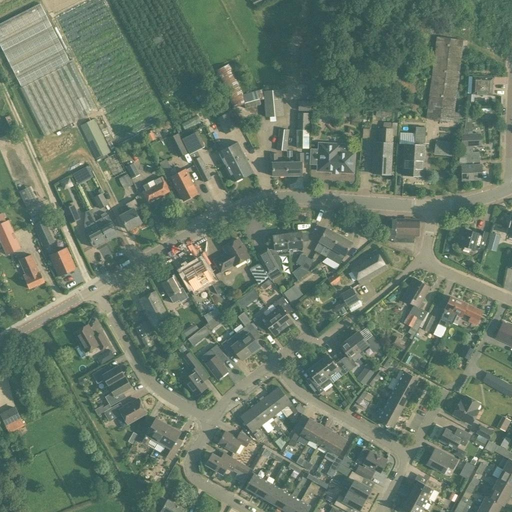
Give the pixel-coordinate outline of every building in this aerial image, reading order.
[(0,24),(0,46),(20,86),(21,87),(20,87),(45,136),(98,109),(72,59),(69,60),(40,4),(0,24)] [(152,38),(156,45),(164,42),(160,34),(152,38)] [(461,123),(462,113),(454,112),(463,40),(436,37),(426,119),(453,122),(461,123)] [(301,48),(301,64),(314,64),(314,48),(301,48)] [(281,89),(278,90),(278,85),(263,85),(263,88),(244,94),(229,63),(215,70),(232,107),(243,102),(246,108),(260,104),(259,100),(264,98),(265,118),(284,116),(281,89)] [(491,95),(492,78),(472,77),(471,94),(491,95)] [(298,111),(311,111),(311,101),(298,101),(298,111)] [(225,135),(241,126),(233,110),(216,118),(225,135)] [(297,129),(296,129),(296,131),(309,131),(309,112),(297,112),(297,129)] [(184,130),(200,121),(197,115),(181,124),(184,130)] [(462,181),(482,179),(481,165),(479,165),(478,152),(473,153),(472,146),(480,145),(480,134),(472,135),(472,121),(466,122),(467,118),(465,118),(463,134),(463,135),(460,155),(466,156),(467,165),(461,165),(462,181)] [(102,157),(108,168),(103,171),(108,181),(110,180),(111,184),(119,180),(120,180),(119,178),(118,176),(126,172),(115,150),(111,152),(94,119),(79,126),(96,160),(102,157)] [(423,176),(424,146),(425,127),(415,126),(415,130),(414,130),(414,133),(400,132),(399,143),(404,144),(403,175),(423,176)] [(392,143),(392,139),(396,140),(397,128),(379,127),(378,142),(374,142),(372,174),(391,175),(392,143)] [(277,141),(287,142),(289,130),(278,129),(277,141)] [(296,148),(309,148),(309,131),(296,131),(296,148)] [(195,132),(181,139),(187,152),(189,155),(190,154),(197,150),(199,149),(203,147),(195,132)] [(150,142),(155,140),(152,133),(146,135),(150,142)] [(187,152),(178,133),(168,138),(178,157),(187,152)] [(453,142),(435,140),(433,154),(451,156),(453,142)] [(228,147),(235,160),(234,160),(239,170),(241,169),(245,176),(253,172),(238,142),(228,147)] [(319,151),(318,169),(326,169),(326,171),(345,172),(345,170),(353,171),(354,153),(347,152),(347,151),(339,150),(339,145),(321,144),(320,151),(319,151)] [(235,160),(228,147),(218,152),(234,182),(245,176),(241,169),(239,170),(234,160),(235,160)] [(303,163),(303,153),(296,153),(296,160),(287,160),(287,176),(301,176),(301,163),(303,163)] [(287,176),(287,160),(277,160),(277,154),(270,154),(270,164),(272,164),(272,176),(287,176)] [(200,156),(192,160),(204,182),(211,178),(200,156)] [(140,174),(133,162),(126,166),(132,178),(140,174)] [(87,167),(73,174),(78,183),(92,175),(87,167)] [(183,201),(198,193),(185,170),(171,177),(183,201)] [(119,178),(120,180),(119,180),(124,189),(133,184),(127,174),(119,178)] [(164,181),(161,176),(143,185),(145,191),(143,192),(148,203),(160,196),(169,192),(167,187),(164,181)] [(19,192),(27,209),(33,206),(25,189),(19,192)] [(108,204),(102,192),(93,197),(99,209),(108,204)] [(142,223),(135,211),(140,208),(135,198),(125,203),(129,211),(120,216),(128,230),(142,223)] [(70,224),(81,220),(74,204),(63,209),(70,224)] [(45,219),(44,220),(41,214),(42,214),(39,208),(27,213),(30,219),(31,219),(33,224),(33,225),(43,247),(55,242),(45,219)] [(8,220),(5,221),(2,212),(0,213),(0,241),(6,255),(21,248),(8,220)] [(100,214),(106,225),(100,228),(96,220),(95,220),(106,242),(119,235),(112,222),(108,214),(107,215),(105,212),(100,214)] [(402,242),(403,219),(386,219),(386,236),(386,239),(394,239),(394,242),(402,242)] [(403,219),(402,242),(414,242),(414,236),(419,236),(419,220),(403,219)] [(94,248),(106,242),(95,220),(89,224),(89,225),(83,227),(87,235),(94,248)] [(314,250),(327,257),(339,236),(326,228),(319,241),(314,250)] [(459,245),(476,250),(477,247),(483,249),(483,247),(487,232),(481,230),(480,234),(463,230),(462,234),(460,236),(459,238),(460,240),(459,245)] [(281,232),(280,235),(273,236),(275,248),(270,249),(280,266),(269,275),(272,280),(283,273),(283,266),(281,250),(289,249),(287,234),(286,234),(285,232),(281,232)] [(287,234),(289,249),(303,247),(301,232),(287,234)] [(339,264),(344,256),(345,256),(352,243),(339,236),(327,257),(339,264)] [(245,252),(246,250),(243,246),(241,246),(238,239),(223,247),(227,254),(224,255),(214,261),(221,272),(233,264),(234,266),(248,258),(245,252)] [(59,276),(75,269),(66,248),(50,256),(59,276)] [(267,274),(268,273),(269,275),(280,266),(270,249),(268,249),(268,248),(257,255),(267,274)] [(359,283),(386,268),(375,250),(349,266),(359,283)] [(300,267),(299,266),(299,267),(301,268),(306,257),(307,257),(300,253),(295,262),(301,265),(300,267)] [(29,289),(45,282),(40,273),(31,254),(18,259),(25,274),(23,275),(29,289)] [(307,271),(313,260),(307,257),(306,257),(301,268),(308,272),(309,271),(307,271)] [(192,266),(203,284),(212,279),(202,260),(192,266)] [(268,277),(261,264),(250,271),(258,284),(268,277)] [(203,284),(192,266),(183,271),(193,290),(203,284)] [(337,272),(328,277),(332,283),(341,278),(337,272)] [(169,297),(177,292),(185,307),(192,304),(182,287),(179,289),(173,277),(162,283),(169,297)] [(402,298),(413,305),(403,322),(410,326),(407,332),(410,333),(409,334),(414,337),(414,335),(422,320),(422,321),(427,312),(422,309),(425,303),(422,301),(430,287),(413,278),(402,298)] [(211,283),(217,294),(218,294),(219,295),(223,293),(224,294),(226,293),(218,280),(211,283)] [(295,284),(283,293),(291,303),(302,294),(295,284)] [(352,287),(340,294),(350,312),(362,305),(352,287)] [(253,290),(237,302),(242,309),(258,297),(253,290)] [(152,324),(167,317),(155,292),(140,300),(152,324)] [(393,294),(387,298),(390,302),(396,298),(393,294)] [(273,303),(276,308),(271,312),(283,329),(293,322),(287,314),(293,310),(282,296),(273,303)] [(448,320),(458,300),(450,296),(440,318),(441,318),(438,324),(446,327),(449,321),(448,320)] [(458,300),(448,320),(449,321),(457,325),(463,313),(471,316),(469,321),(476,324),(482,311),(458,300)] [(343,306),(338,309),(342,315),(347,312),(343,306)] [(217,308),(204,316),(208,323),(210,321),(220,314),(217,308)] [(263,332),(268,328),(274,336),(283,329),(271,312),(266,316),(262,311),(252,319),(254,321),(253,321),(260,331),(261,330),(263,332)] [(427,312),(422,321),(424,322),(421,328),(422,328),(421,330),(426,332),(427,330),(428,331),(435,316),(428,313),(429,312),(427,312)] [(208,323),(205,325),(210,331),(215,327),(210,321),(208,323)] [(260,349),(259,348),(260,347),(255,340),(260,336),(249,321),(244,326),(244,327),(236,334),(240,339),(251,354),(252,353),(254,354),(260,349)] [(141,337),(146,347),(151,345),(146,334),(150,333),(145,322),(135,327),(141,337)] [(511,344),(511,326),(503,323),(496,338),(511,344)] [(86,352),(98,345),(101,349),(108,346),(101,334),(95,337),(92,332),(88,325),(75,333),(86,352)] [(189,328),(183,331),(187,337),(193,333),(189,328)] [(366,338),(364,339),(358,331),(349,338),(359,352),(368,345),(373,352),(381,346),(372,335),(367,339),(366,338)] [(196,332),(188,339),(193,346),(202,339),(196,332)] [(397,341),(399,338),(395,336),(391,343),(403,350),(405,346),(397,341)] [(359,352),(349,338),(340,345),(350,359),(359,352)] [(229,355),(234,351),(242,361),(251,354),(240,339),(231,346),(226,339),(221,343),(229,355)] [(182,345),(177,349),(181,354),(186,350),(182,345)] [(460,355),(469,360),(474,350),(465,345),(460,355)] [(217,379),(228,371),(222,363),(227,358),(218,346),(212,351),(216,355),(205,363),(217,379)] [(104,354),(108,361),(114,357),(110,351),(104,354)] [(183,357),(192,369),(193,370),(199,365),(190,352),(183,357)] [(317,363),(329,378),(340,370),(328,354),(317,363)] [(389,357),(382,366),(386,369),(393,360),(389,357)] [(452,363),(462,368),(466,363),(455,358),(452,363)] [(329,378),(317,363),(307,370),(312,377),(311,378),(313,381),(309,384),(317,395),(323,391),(319,386),(329,378)] [(97,383),(104,379),(108,386),(125,376),(119,365),(111,370),(107,364),(92,374),(97,383)] [(157,366),(152,369),(155,375),(160,371),(157,366)] [(398,381),(413,389),(418,379),(404,371),(398,381)] [(511,395),(511,385),(487,371),(482,381),(511,397),(511,395)] [(195,396),(207,387),(195,372),(183,380),(195,396)] [(368,380),(360,375),(357,379),(365,385),(368,380)] [(126,397),(123,392),(131,387),(125,376),(108,386),(112,392),(105,396),(110,406),(126,397)] [(413,389),(398,381),(393,390),(408,398),(413,389)] [(297,403),(295,408),(291,403),(279,387),(269,394),(281,410),(286,406),(288,407),(294,414),(298,411),(297,411),(301,413),(305,407),(297,403)] [(408,398),(393,390),(388,400),(403,408),(408,398)] [(259,402),(277,425),(281,421),(277,417),(277,416),(276,414),(281,410),(269,394),(259,402)] [(478,411),(477,410),(481,403),(465,394),(461,401),(460,401),(453,414),(471,424),(478,411)] [(138,399),(123,408),(120,402),(103,411),(109,421),(122,414),(127,424),(146,413),(138,399)] [(403,408),(388,400),(383,409),(397,418),(403,408)] [(250,409),(262,425),(267,421),(269,424),(270,423),(273,427),(277,425),(259,402),(250,409)] [(0,415),(9,433),(25,426),(15,407),(0,413),(0,415)] [(262,425),(250,409),(240,417),(252,433),(262,425)] [(397,418),(383,409),(377,419),(392,427),(397,418)] [(147,445),(151,438),(158,442),(168,425),(156,418),(153,423),(147,420),(136,438),(147,445)] [(309,439),(319,424),(309,418),(300,434),(300,436),(294,433),(288,444),(294,447),(297,441),(301,443),(305,437),(309,439)] [(319,445),(328,429),(319,424),(309,439),(319,445)] [(493,431),(480,424),(475,432),(488,440),(493,431)] [(168,425),(158,442),(165,446),(160,453),(172,460),(183,441),(177,438),(180,432),(168,425)] [(328,450),(337,435),(328,429),(319,445),(328,450)] [(464,446),(470,435),(458,429),(455,434),(445,429),(439,440),(455,449),(458,443),(464,446)] [(246,447),(250,439),(240,433),(237,438),(225,431),(218,443),(235,453),(240,444),(246,447)] [(133,432),(128,441),(132,444),(137,435),(133,432)] [(336,457),(337,456),(338,456),(347,440),(337,435),(328,450),(332,453),(326,465),(335,471),(342,460),(336,457)] [(285,442),(281,437),(275,442),(281,450),(285,442)] [(474,442),(483,447),(486,442),(477,437),(474,442)] [(499,446),(497,445),(494,451),(509,458),(503,469),(511,473),(511,453),(510,452),(503,448),(499,446)] [(455,449),(453,453),(462,458),(465,453),(456,448),(455,449)] [(363,463),(363,464),(362,466),(358,464),(355,471),(370,480),(375,470),(380,473),(387,460),(370,451),(363,463)] [(453,470),(458,460),(446,453),(443,458),(433,453),(427,464),(443,473),(447,467),(453,470)] [(232,471),(234,467),(246,474),(249,468),(227,455),(224,460),(212,454),(206,465),(223,474),(227,468),(232,471)] [(344,457),(340,463),(348,468),(351,461),(344,457)] [(474,466),(466,462),(462,469),(470,474),(474,466)] [(350,470),(344,467),(340,464),(338,468),(337,470),(347,476),(350,470)] [(498,478),(511,485),(511,473),(503,469),(498,478)] [(371,489),(361,483),(364,478),(352,471),(347,480),(352,483),(348,490),(365,500),(371,489)] [(255,493),(263,479),(253,473),(245,488),(255,493)] [(415,484),(412,490),(433,501),(434,501),(441,486),(418,473),(413,482),(415,484)] [(473,489),(474,489),(476,485),(479,480),(473,476),(468,486),(473,489)] [(493,488),(508,496),(511,489),(511,485),(498,478),(493,488)] [(263,479),(255,493),(264,499),(272,484),(263,479)] [(272,484),(264,499),(273,504),(282,490),(272,484)] [(468,498),(473,489),(468,486),(462,496),(468,499),(468,498)] [(501,505),(503,506),(508,496),(493,488),(488,497),(501,504),(501,505)] [(282,490),(273,504),(283,509),(291,495),(282,490)] [(346,511),(349,505),(359,511),(365,500),(348,490),(344,498),(339,495),(334,504),(346,511)] [(407,500),(423,508),(426,502),(431,504),(433,501),(412,490),(407,500)] [(287,511),(293,511),(301,500),(291,495),(283,509),(287,511)] [(469,499),(468,498),(468,499),(462,496),(457,505),(464,509),(469,499)] [(488,497),(486,496),(481,505),(492,511),(497,511),(501,505),(501,504),(488,497)] [(158,503),(163,506),(167,500),(162,497),(158,503)] [(167,500),(163,506),(160,511),(161,511),(183,511),(185,510),(167,499),(167,500)] [(301,500),(293,511),(306,511),(310,506),(301,500)] [(420,511),(423,508),(407,500),(402,510),(406,511),(420,511)]
